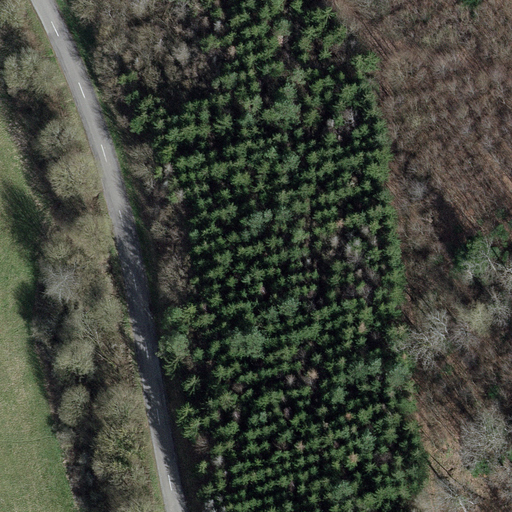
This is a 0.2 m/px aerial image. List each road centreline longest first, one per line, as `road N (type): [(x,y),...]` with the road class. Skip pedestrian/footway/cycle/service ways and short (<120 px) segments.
road 1 (tertiary): [(40,0),(79,85),(117,202),(179,511)]
road 2 (track): [(438,511),(406,303),(385,45)]
road 3 (track): [(511,81),(385,45),(335,0)]
